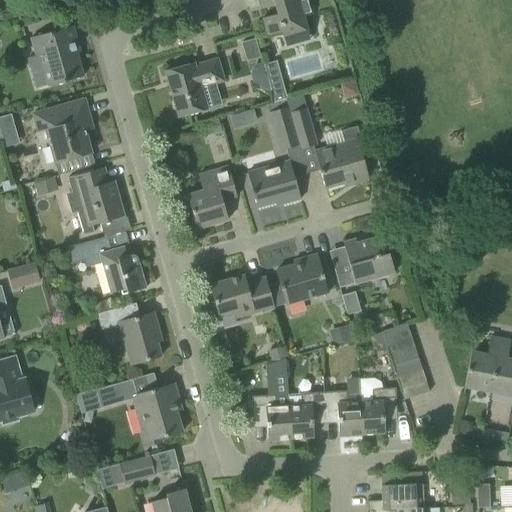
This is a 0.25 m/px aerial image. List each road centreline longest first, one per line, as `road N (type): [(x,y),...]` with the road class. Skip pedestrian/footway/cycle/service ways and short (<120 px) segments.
road 1 (residential): [(172,265),(111,45),(127,26),(211,0)]
road 2 (residential): [(346,465),(244,468),(228,458),(172,265)]
road 3 (residential): [(172,265),(424,193)]
road 4 (residential): [(346,465),(454,449),(511,457)]
